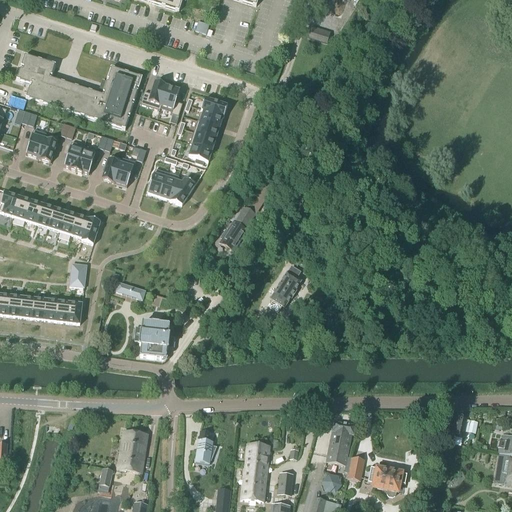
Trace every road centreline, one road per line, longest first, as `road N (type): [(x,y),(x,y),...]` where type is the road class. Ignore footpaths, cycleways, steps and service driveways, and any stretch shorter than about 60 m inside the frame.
road 1 (unclassified): [(511,402),(172,403)]
road 2 (residential): [(0,10),(255,93)]
road 3 (residential): [(132,214),(175,226),(193,221),(230,164),(255,93)]
road 4 (unclassified): [(0,348),(159,371),(172,403)]
road 5 (residential): [(0,401),(172,403)]
road 6 (residential): [(0,172),(132,214)]
